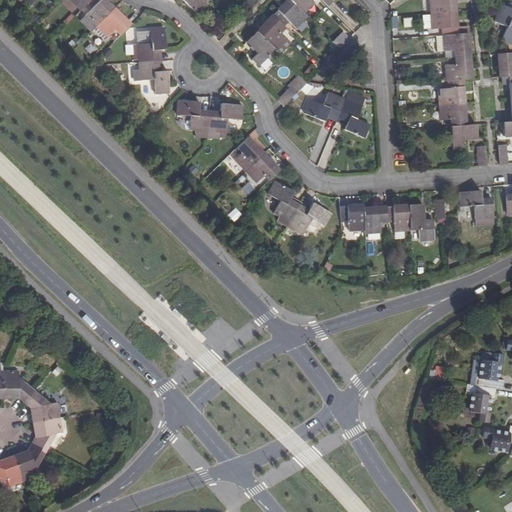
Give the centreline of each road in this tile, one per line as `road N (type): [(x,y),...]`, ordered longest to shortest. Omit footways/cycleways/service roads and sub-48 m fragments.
road 1 (primary): [(287,338),(0,50)]
road 2 (primary): [(0,227),(186,411)]
road 3 (residential): [(386,181),(318,179),(275,135),(259,95),(230,67)]
road 4 (tertiary): [(476,283),(287,338)]
road 5 (tertiary): [(339,408),(396,345),(476,283)]
road 6 (residential): [(366,0),(378,15),(386,181)]
road 7 (unclassified): [(186,411),(129,477),(82,511)]
road 8 (unclassified): [(104,511),(236,468)]
road 9 (residential): [(511,172),(386,181)]
road 10 (tertiary): [(287,338),(186,411)]
road 11 (primary): [(408,511),(339,408)]
